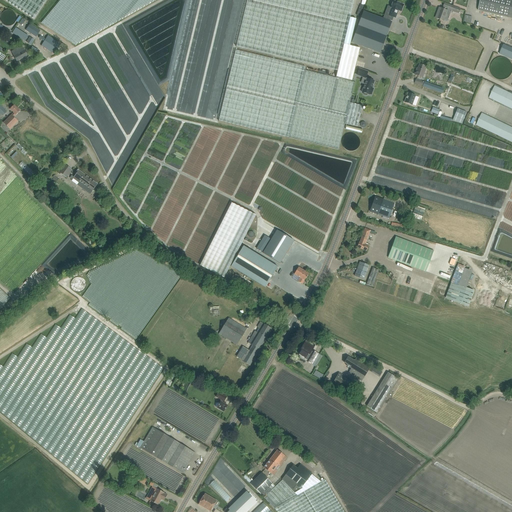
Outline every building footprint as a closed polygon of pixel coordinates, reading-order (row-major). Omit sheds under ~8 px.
[(3,0),(34,20),(46,0),(3,0)] [(247,0),(236,47),(337,71),(336,78),(305,71),(305,67),(235,50),(218,121),(289,138),(334,148),(339,150),(345,123),(354,126),(357,126),(362,106),(359,105),(350,103),(355,82),(352,82),(360,48),(350,46),(356,19),(350,18),(354,0),(247,0)] [(511,0),(480,0),(478,11),(511,18),(511,0)] [(391,8),(388,15),(395,18),(397,13),(397,11),(398,11),(401,12),(404,5),(393,1),(391,8)] [(438,12),(436,18),(443,21),(445,17),(448,18),(451,11),(453,12),(459,14),(460,9),(455,7),(451,6),(444,3),(443,7),(448,9),(447,10),(439,8),(437,12),(438,12)] [(380,53),(388,31),(392,22),(363,11),(352,42),(380,53)] [(26,30),(36,37),(40,31),(30,24),(26,30)] [(28,36),(16,28),(12,33),(25,41),(28,36)] [(54,55),(61,45),(48,36),(45,40),(40,37),(39,38),(44,42),(41,46),(54,55)] [(511,48),(503,45),(499,54),(511,59),(511,48)] [(27,56),(25,51),(23,48),(12,54),(17,62),(27,56)] [(415,75),(419,76),(422,77),(427,67),(424,66),(419,64),(418,69),(417,68),(415,75)] [(371,72),(378,75),(380,68),(373,66),(371,72)] [(359,69),(357,75),(363,77),(365,78),(368,72),(359,69)] [(363,77),(361,82),(362,83),(364,84),(362,92),(364,93),(363,94),(364,95),(366,95),(367,95),(367,94),(369,95),(369,94),(371,95),(373,89),(372,88),(374,81),(366,78),(365,78),(363,77)] [(511,94),(495,86),(489,98),(511,108),(511,94)] [(407,93),(404,102),(409,104),(412,105),(413,105),(416,106),(419,97),(416,96),(412,94),(407,93)] [(18,122),(14,117),(17,115),(20,111),(14,105),(11,109),(10,109),(14,113),(10,116),(7,119),(3,123),(10,130),(18,122)] [(454,116),(452,120),(462,124),(463,120),(467,112),(457,108),(454,116)] [(511,127),(482,113),(476,125),(511,141),(511,127)] [(16,148),(9,155),(12,158),(19,151),(16,148)] [(20,166),(33,179),(37,175),(24,162),(20,166)] [(69,174),(72,170),(64,165),(61,169),(58,173),(62,176),(62,175),(66,177),(69,174)] [(97,184),(79,170),(74,177),(84,185),(82,188),(90,194),(92,191),(97,184)] [(394,204),(380,198),(375,197),(370,212),(375,213),(389,219),(394,204)] [(231,203),(200,265),(224,278),(255,215),(231,203)] [(371,231),(369,230),(365,228),(359,242),(357,248),(362,249),(367,251),(368,246),(365,245),(371,231)] [(270,241),(263,253),(280,263),(294,240),(277,230),(271,240),(270,241)] [(264,236),(256,249),(263,253),(270,241),(271,240),(264,236)] [(396,237),(388,257),(425,272),(433,251),(396,237)] [(244,246),(231,267),(265,288),(267,284),(268,282),(269,282),(278,267),(244,246)] [(355,273),(354,276),(364,280),(365,277),(369,265),(360,262),(357,268),(355,273)] [(445,298),(445,299),(451,301),(468,307),(468,306),(474,292),(458,286),(464,268),(465,267),(457,264),(457,265),(450,283),(451,283),(445,298)] [(298,267),(294,274),(300,278),(298,282),(302,284),(308,274),(298,267)] [(378,270),(372,268),(366,284),(372,287),(378,270)] [(212,308),(212,316),(221,316),(221,308),(212,308)] [(219,334),(236,345),(246,329),(229,318),(219,334)] [(255,331),(248,343),(251,345),(250,347),(251,348),(258,352),(259,350),(272,329),(260,322),(257,327),(259,328),(256,332),(255,331)] [(302,349),(299,354),(303,357),(305,358),(305,359),(308,361),(308,362),(312,365),(319,354),(314,351),(313,353),(311,352),(314,347),(305,342),(301,348),(302,349)] [(239,357),(239,358),(244,361),(249,364),(250,365),(256,355),(250,351),(245,348),(244,349),(239,357)] [(348,373),(353,375),(362,381),(368,370),(379,377),(382,372),(371,365),(370,367),(360,361),(356,358),(354,361),(348,357),(344,363),(347,364),(346,366),(351,369),(348,373)] [(331,385),(344,393),(350,396),(355,390),(349,385),(352,380),(339,373),(331,385)] [(367,406),(377,413),(385,400),(398,379),(388,373),(375,394),(367,406)] [(216,407),(217,408),(219,409),(223,412),(227,406),(222,402),(223,401),(224,402),(226,397),(222,394),(219,392),(216,397),(220,400),(219,401),(221,402),(219,403),(218,403),(217,403),(216,404),(215,405),(215,406),(215,407),(216,407)] [(131,442),(137,444),(147,424),(141,421),(131,442)] [(142,449),(178,471),(183,474),(195,453),(191,451),(152,427),(144,441),(141,440),(137,446),(140,448),(142,449)] [(422,446),(423,447),(422,448),(424,452),(430,449),(427,443),(422,446)] [(286,457),(281,453),(277,450),(263,468),(273,475),(277,470),(274,468),(278,464),(280,465),(286,457)] [(282,479),(295,492),(294,493),(282,480),(275,487),(272,483),(262,473),(250,484),(260,494),(262,493),(264,496),(263,498),(277,511),(343,511),(324,479),(320,482),(312,474),(300,464),(297,468),(293,465),(284,476),(284,477),(282,479)] [(146,499),(150,501),(158,505),(161,499),(164,501),(167,495),(164,494),(164,493),(152,486),(146,499)] [(53,499),(66,511),(88,511),(64,488),(53,499)] [(232,508),(229,511),(246,511),(260,500),(249,489),(231,506),(232,508)] [(198,504),(203,507),(211,511),(217,501),(205,494),(198,504)] [(271,511),(263,503),(253,511),(271,511)]
